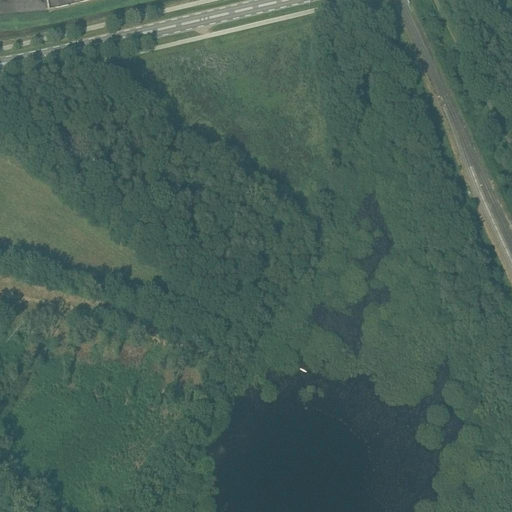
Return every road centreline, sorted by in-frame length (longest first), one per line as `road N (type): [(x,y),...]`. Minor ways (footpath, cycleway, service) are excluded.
road 1 (primary): [(0,67),(303,0)]
road 2 (unclassified): [(511,138),(434,0)]
